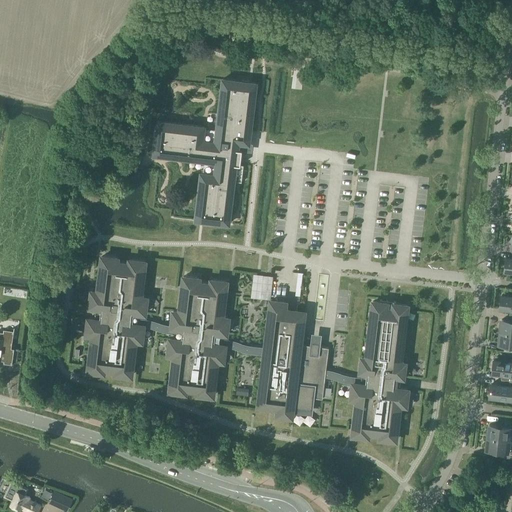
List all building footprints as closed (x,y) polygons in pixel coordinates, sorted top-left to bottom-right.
[(157,121),(153,154),(202,160),(216,162),(215,175),(201,173),(195,220),(229,224),(236,165),(240,165),(242,150),(245,150),(245,143),(249,144),(256,83),(223,79),(217,128),(215,142),(203,140),(205,127),(157,121)] [(139,313),(144,313),(145,310),(147,311),(148,301),(146,301),(146,298),(140,297),(145,262),(129,260),(129,264),(123,263),(124,263),(122,263),(117,262),(117,258),(115,258),(115,256),(104,255),(104,257),(102,256),(97,292),(91,291),(90,307),(95,307),(94,319),(88,319),(88,322),(86,321),(85,331),(87,331),(86,334),(92,335),(88,370),(103,372),(104,368),(109,369),(111,369),(116,370),(115,374),(118,374),(118,376),(128,377),(129,375),(131,376),(135,340),(141,341),(143,326),(146,326),(150,327),(154,328),(157,329),(158,323),(156,322),(152,321),(147,320),(143,320),(138,319),(139,313)] [(270,300),(273,277),(253,274),(251,298),(270,300)] [(220,333),(225,333),(226,334),(227,331),(228,331),(230,321),(228,321),(228,318),(222,317),(226,282),(211,280),(210,284),(205,283),(204,283),(198,282),(199,278),(196,278),(197,276),(186,275),(186,277),(183,277),(179,312),(173,311),(171,326),(168,326),(164,325),(161,324),(158,323),(157,329),(158,330),(167,332),(171,333),(176,333),(176,339),(170,339),(169,342),(168,341),(166,351),(168,351),(168,354),(174,355),(170,391),(185,392),(186,388),(191,389),(192,389),(198,390),(197,394),(200,394),(199,396),(210,397),(210,395),(213,396),(217,360),(223,361),(225,346),(228,346),(232,347),(236,348),(240,350),(241,350),(242,344),(238,342),(233,341),(229,340),(225,340),(220,339),(220,333)] [(511,296),(503,295),(503,296),(501,295),(500,308),(502,308),(511,309),(511,296)] [(326,370),(329,348),(329,347),(320,346),(322,334),(317,333),(316,333),(311,332),(310,345),(300,344),(304,312),(285,309),(285,302),(271,300),(265,348),(254,347),(250,346),(246,345),(242,344),(241,350),(249,352),(264,354),(258,405),(277,408),(276,415),(291,417),(293,406),(311,408),(313,397),(322,399),(325,376),(328,377),(332,378),(335,379),(340,381),(345,382),(345,375),(342,375),(338,373),(334,372),(329,371),(326,370)] [(400,377),(401,377),(403,377),(405,363),(400,362),(407,305),(373,301),(366,358),(362,358),(360,372),(362,372),(361,378),(350,377),(345,375),(345,382),(349,383),(352,383),(351,398),(356,399),(352,435),(355,435),(354,437),(365,438),(365,436),(368,437),(368,433),(374,433),(373,433),(375,434),(375,433),(380,434),(380,438),(395,440),(400,404),(406,405),(406,402),(408,402),(409,393),(407,393),(408,390),(400,389),(400,388),(399,388),(399,389),(393,388),(394,376),(400,377)] [(511,320),(504,320),(502,319),(501,323),(500,332),(511,333),(511,320)] [(0,364),(1,359),(4,359),(4,363),(12,365),(14,349),(11,348),(14,331),(13,331),(4,329),(3,332),(0,331),(0,364)] [(511,333),(500,332),(499,340),(499,344),(501,344),(511,345),(511,333)] [(511,362),(496,360),(494,360),(492,372),(494,373),(511,375),(511,381),(511,380),(511,362)] [(511,380),(511,381),(511,386),(493,384),(491,384),(489,396),(491,397),(511,399),(511,380)] [(510,428),(511,428),(511,421),(507,421),(506,426),(491,425),(489,425),(488,428),(487,437),(509,439),(510,428)] [(511,451),(507,451),(509,439),(487,437),(486,445),(486,449),(488,449),(503,451),(502,457),(511,457),(511,451)] [(12,482),(5,497),(13,500),(10,506),(20,510),(21,508),(29,511),(37,511),(41,505),(29,500),(30,498),(24,495),(26,489),(12,482)] [(73,499),(54,490),(48,503),(67,511),(73,499)]
